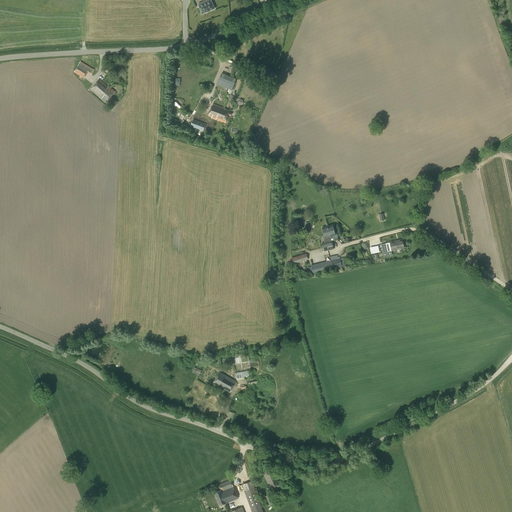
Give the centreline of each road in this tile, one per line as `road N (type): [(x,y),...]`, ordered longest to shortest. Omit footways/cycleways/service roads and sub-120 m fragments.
road 1 (unclassified): [(511,358),(469,394),(311,467),(136,402),(78,360),(0,326)]
road 2 (unclassified): [(0,59),(168,49),(302,0)]
road 3 (unclassified): [(310,255),(413,229),(511,291)]
